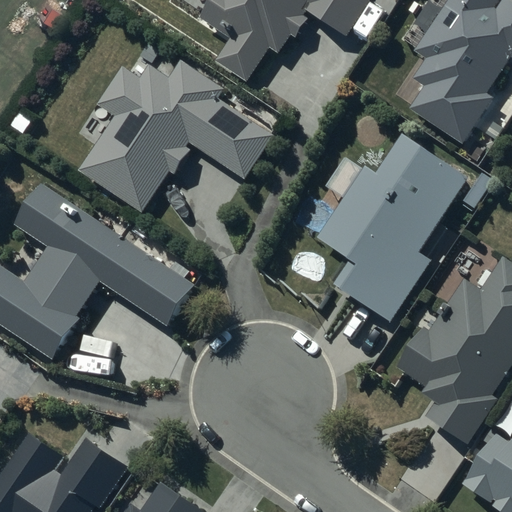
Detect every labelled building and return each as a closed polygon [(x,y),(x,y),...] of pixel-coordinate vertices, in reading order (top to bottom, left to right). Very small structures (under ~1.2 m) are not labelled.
[(378,0),(217,0),(205,18),(227,32),(229,29),(240,36),(222,62),(255,85),(280,47),(288,52),(299,35),(302,37),(317,14),(352,38),(378,0)] [(511,0),(454,0),(421,53),(433,61),(420,81),(431,89),(417,110),(469,144),(498,100),(493,96),(511,66),(511,0)] [(375,46),(393,19),(378,9),(360,36),(375,46)] [(104,111),(116,118),(84,172),(149,210),(173,170),(180,174),(196,147),(254,181),(280,137),(222,101),(228,90),(185,64),(176,80),(157,69),(151,79),(130,66),(104,111)] [(425,251),(471,180),(409,141),(383,182),(365,171),(320,241),(360,266),(345,290),(398,324),(439,260),(425,251)] [(0,264),(0,324),(56,361),(105,285),(175,330),(200,290),(113,234),(117,228),(51,186),(21,232),(52,251),(30,284),(0,264)] [(501,391),(511,373),(511,261),(509,260),(487,295),(477,289),(475,292),(465,286),(447,315),(450,317),(436,340),(428,335),(405,371),(434,390),(428,399),(440,407),(431,420),(475,448),(508,396),(501,391)] [(99,511),(131,469),(91,440),(66,474),(63,471),(72,460),(41,438),(0,494),(0,511),(99,511)] [(511,511),(511,444),(502,438),(470,488),(498,505),(497,507),(503,511),(511,511)] [(204,511),(166,487),(149,511),(140,506),(135,511),(204,511)]
